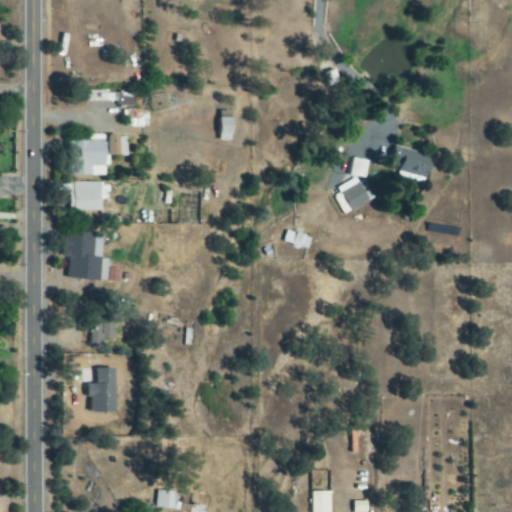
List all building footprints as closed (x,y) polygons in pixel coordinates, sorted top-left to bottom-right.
[(126,111),(127,128),(148,128),(147,110),(126,111)] [(232,142),(233,119),(220,119),(220,141),(232,142)] [(108,157),(126,157),(127,137),(109,137),(108,157)] [(69,140),(68,176),(104,177),(104,167),(107,167),(107,141),(69,140)] [(432,155),(393,149),(390,167),(398,168),(397,174),(428,179),(432,155)] [(367,162),(353,159),(350,176),(364,179),(367,162)] [(373,197),(363,181),(339,195),(342,200),(336,204),(343,215),(373,197)] [(100,212),(99,183),(70,183),(70,212),(100,212)] [(283,244),(307,251),(311,238),(286,231),(283,244)] [(101,235),(64,233),(62,257),(66,258),(66,280),(98,282),(99,263),(100,263),(101,235)] [(107,427),(108,403),(95,403),(96,393),(89,393),(88,426),(107,427)] [(175,510),(176,493),(157,492),(156,509),(175,510)] [(311,493),(311,511),(330,511),(330,493),(311,493)]
